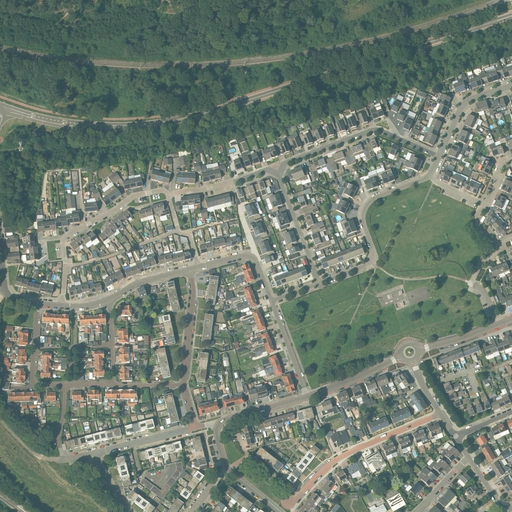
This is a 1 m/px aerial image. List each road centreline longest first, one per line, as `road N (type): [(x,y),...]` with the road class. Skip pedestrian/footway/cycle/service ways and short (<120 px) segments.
road 1 (tertiary): [(93,126),(200,114),(511,15)]
road 2 (residential): [(319,283),(368,264),(373,250),(362,218),(373,198),(429,174)]
road 3 (residential): [(440,413),(346,453),(291,504)]
road 4 (residential): [(279,174),(284,163),(376,130),(438,156)]
